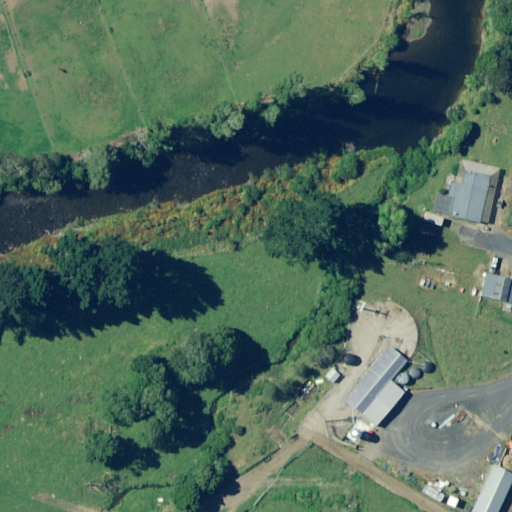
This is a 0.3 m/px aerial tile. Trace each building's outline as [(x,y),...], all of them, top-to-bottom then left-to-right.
[(472,163),(460,160),(455,183),(451,182),(447,197),(437,194),(432,213),(480,224),(493,168),(472,163)] [(485,274),(486,270),(477,268),(472,290),(481,292),(480,297),(491,299),(511,303),(511,279),(496,276),(485,274)] [(389,380),(404,362),(388,348),(344,401),(360,415),(375,427),(404,393),(389,380)] [(340,375),(332,368),(324,377),(333,384),(340,375)] [(498,511),(511,484),(511,475),(493,466),(471,511),(498,511)]
